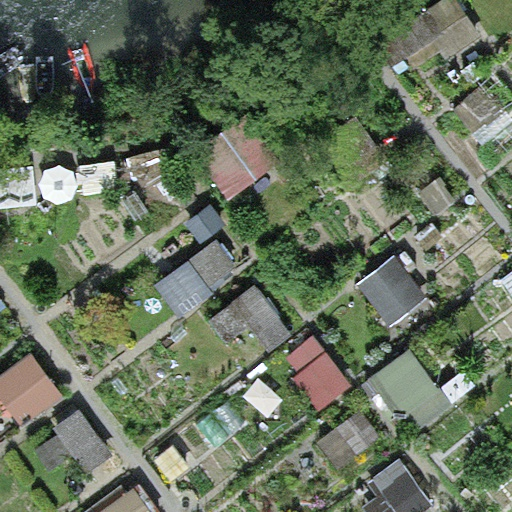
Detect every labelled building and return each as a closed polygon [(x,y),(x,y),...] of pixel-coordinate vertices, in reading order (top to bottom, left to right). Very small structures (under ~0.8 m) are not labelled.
[(321,331),(293,348),(326,401),(354,384),(321,331)] [(408,415),(443,383),(408,347),(374,379),(408,415)] [(0,373),(0,385),(21,420),(67,392),(41,349),(0,373)] [(379,511),(419,511),(433,505),(420,479),(374,501),(379,511)] [(157,511),(141,484),(94,511),(157,511)]
